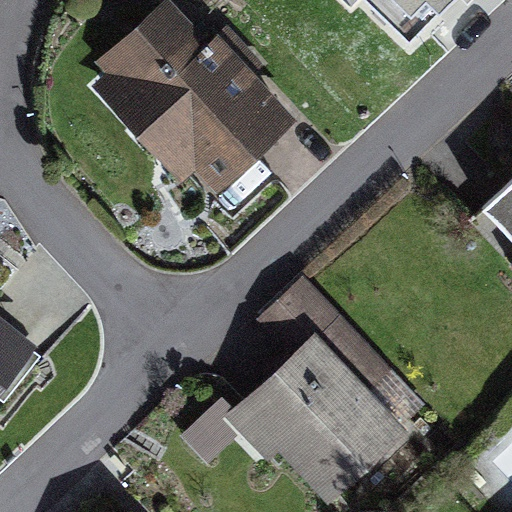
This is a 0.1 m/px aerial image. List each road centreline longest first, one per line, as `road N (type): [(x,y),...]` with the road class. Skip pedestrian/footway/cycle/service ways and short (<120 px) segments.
road 1 (residential): [(511,32),(169,351)]
road 2 (residential): [(0,142),(26,198),(169,351)]
road 3 (residential): [(169,351),(8,511)]
